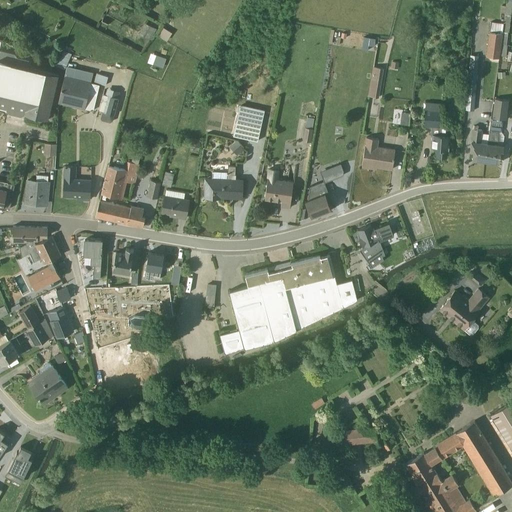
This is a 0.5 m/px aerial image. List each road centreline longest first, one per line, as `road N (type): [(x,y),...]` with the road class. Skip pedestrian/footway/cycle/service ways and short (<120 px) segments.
road 1 (residential): [(511,184),(441,187),(244,246),(63,222)]
road 2 (residential): [(44,430),(99,385),(63,222)]
road 3 (unknown): [(87,226),(125,80)]
